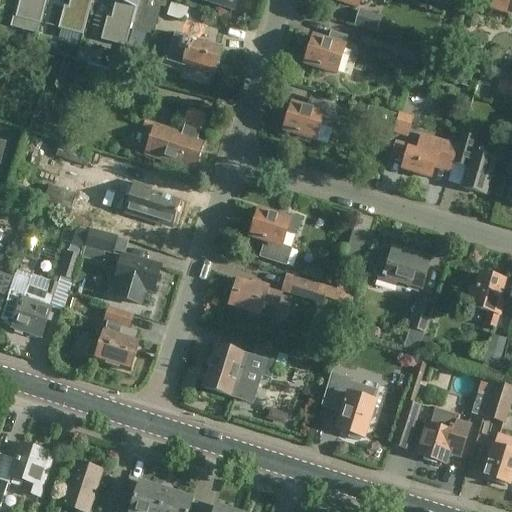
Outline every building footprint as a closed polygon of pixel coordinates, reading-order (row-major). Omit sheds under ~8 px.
[(40,25),(46,0),(20,0),(16,19),(40,25)] [(83,36),(92,0),(71,0),(69,9),(64,7),(58,30),(83,36)] [(125,48),(138,0),(106,0),(111,1),(116,3),(112,20),(107,19),(101,41),(125,48)] [(164,2),(158,0),(140,0),(131,32),(154,38),(164,2)] [(206,0),(204,5),(234,14),(238,0),(206,0)] [(330,0),(357,9),(359,0),(330,0)] [(452,0),(419,0),(419,2),(450,10),(452,0)] [(492,0),(466,0),(466,2),(490,9),(492,0)] [(511,0),(492,0),(490,9),(490,11),(511,17),(511,0)] [(334,3),(329,18),(366,31),(371,16),(334,3)] [(364,32),(360,44),(415,61),(418,48),(364,32)] [(307,50),(303,61),(307,62),(306,65),(336,75),(345,48),(344,48),(347,38),(331,34),(328,43),(314,39),(310,51),(307,50)] [(39,36),(36,48),(48,51),(52,39),(39,36)] [(179,36),(171,63),(214,76),(222,49),(179,36)] [(82,63),(86,49),(80,48),(76,61),(82,63)] [(440,57),(425,53),(422,65),(437,69),(440,57)] [(63,92),(71,67),(60,64),(52,88),(63,92)] [(511,71),(500,68),(496,80),(511,84),(511,71)] [(313,70),(308,86),(346,98),(351,82),(313,70)] [(223,93),(225,79),(191,74),(189,87),(223,93)] [(511,84),(496,80),(493,94),(511,98),(511,84)] [(85,83),(82,85),(80,90),(83,94),(92,96),(96,94),(97,89),(94,85),(85,83)] [(285,117),(282,128),(286,129),(285,132),(301,137),(300,141),(310,144),(311,141),(315,142),(320,125),(334,130),(340,110),(311,101),(308,110),(293,106),(289,118),(285,117)] [(369,107),(365,120),(381,125),(394,129),(398,116),(369,107)] [(155,125),(145,156),(194,171),(204,140),(198,138),(200,130),(202,131),(206,116),(189,110),(184,125),(186,126),(183,134),(155,125)] [(394,129),(393,133),(408,137),(414,118),(399,113),(399,114),(398,116),(394,129)] [(381,125),(376,144),(389,148),(393,133),(394,129),(381,125)] [(458,147),(453,164),(467,168),(461,188),(485,195),(495,160),(486,157),(490,143),(462,135),(458,147)] [(396,143),(392,154),(405,158),(402,170),(431,179),(434,167),(451,173),(453,164),(458,147),(422,136),(417,152),(412,150),(413,148),(396,143)] [(58,154),(65,157),(83,162),(89,164),(93,152),(61,142),(58,154)] [(436,199),(440,187),(409,177),(405,189),(436,199)] [(74,190),(56,184),(51,182),(46,198),(74,207),(79,191),(74,190)] [(153,189),(135,184),(125,215),(161,226),(161,223),(174,227),(181,203),(152,194),(153,189)] [(291,250),(282,248),(284,240),(287,232),(296,235),(301,220),(285,215),(284,219),(260,211),(259,212),(255,224),(252,223),(248,234),(252,235),(251,238),(259,240),(265,242),(259,258),(286,267),(291,250)] [(372,236),(353,230),(346,254),(365,260),(372,236)] [(90,231),(86,247),(105,253),(113,255),(117,239),(90,231)] [(377,259),(372,277),(422,291),(430,261),(392,250),(389,263),(377,259)] [(67,253),(59,277),(74,283),(81,258),(67,253)] [(122,256),(115,281),(153,292),(161,267),(122,256)] [(9,293),(13,279),(0,274),(0,293),(7,296),(9,293)] [(315,300),(320,284),(287,275),(282,290),(315,300)] [(472,289),(466,308),(488,315),(485,326),(496,329),(499,318),(501,319),(505,303),(500,302),(505,283),(480,275),(476,290),(472,289)] [(336,289),(355,295),(358,282),(339,276),(336,289)] [(10,295),(1,322),(13,326),(12,329),(41,339),(51,309),(50,309),(54,297),(55,298),(58,289),(30,279),(27,288),(28,288),(24,300),(10,295)] [(238,280),(230,306),(260,315),(264,303),(277,307),(281,293),(268,289),(269,287),(254,283),(254,285),(238,280)] [(69,296),(64,312),(72,314),(74,308),(83,310),(85,301),(69,296)] [(408,327),(411,328),(423,332),(425,332),(435,302),(418,297),(408,327)] [(94,347),(92,355),(97,357),(96,362),(130,373),(142,337),(121,331),(123,325),(132,328),(136,317),(108,308),(105,320),(109,321),(100,349),(94,347)] [(418,353),(424,334),(410,329),(404,349),(418,353)] [(507,337),(494,333),(483,365),(497,369),(507,337)] [(256,346),(253,358),(248,372),(261,376),(270,379),(272,372),(278,354),(278,353),(256,346)] [(239,383),(248,356),(217,347),(203,389),(236,399),(252,404),(257,388),(239,383)] [(68,364),(61,349),(52,354),(59,368),(68,364)] [(420,356),(406,399),(415,402),(429,359),(420,356)] [(511,358),(505,357),(501,371),(511,374),(511,358)] [(483,378),(479,391),(489,394),(493,381),(483,378)] [(511,384),(496,379),(483,417),(503,423),(511,394),(511,384)] [(337,394),(331,411),(341,414),(336,431),(348,435),(347,438),(358,442),(359,438),(362,439),(369,419),(372,420),(376,410),(372,409),(374,404),(347,396),(347,397),(337,394)] [(415,402),(406,399),(391,445),(407,450),(422,404),(415,402)] [(239,431),(244,412),(236,410),(231,429),(239,431)] [(268,410),(265,420),(284,425),(287,415),(268,410)] [(440,465),(441,463),(444,464),(448,451),(460,454),(468,430),(456,426),(459,418),(435,410),(430,426),(427,425),(417,456),(431,460),(430,462),(440,465)] [(23,447),(12,479),(27,484),(24,494),(39,499),(53,457),(23,447)] [(511,452),(493,447),(483,478),(496,482),(495,484),(506,488),(507,485),(510,486),(511,479),(511,452)] [(77,511),(88,511),(101,473),(76,465),(62,507),(77,511)] [(0,481),(0,506),(1,507),(9,484),(0,481)] [(130,511),(160,511),(167,493),(139,484),(130,511)] [(167,493),(160,511),(189,511),(193,501),(167,493)]
